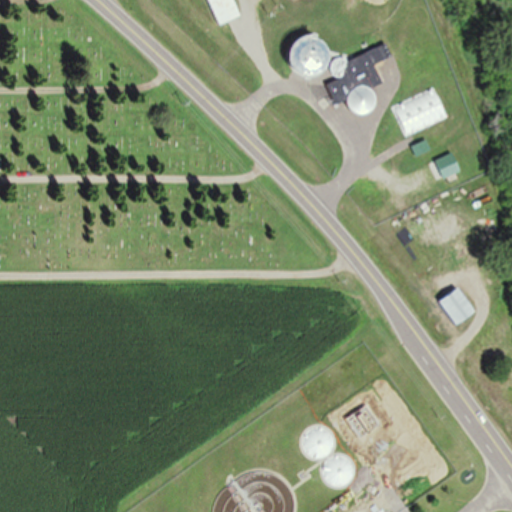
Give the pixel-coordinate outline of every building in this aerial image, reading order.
[(240,16),(233,0),(208,0),(218,24),(240,16)] [(327,83),(335,104),(348,99),(354,115),(389,102),(374,64),(389,59),(384,46),(341,61),(347,75),(327,83)] [(447,118),(434,89),(393,106),(406,136),(447,118)] [(412,146),(416,156),(420,155),(419,152),(423,150),(421,143),(412,146)] [(453,325),(474,313),(459,288),(439,300),(453,325)]
